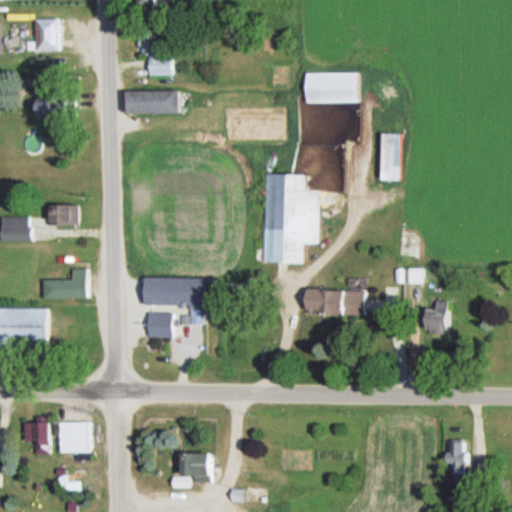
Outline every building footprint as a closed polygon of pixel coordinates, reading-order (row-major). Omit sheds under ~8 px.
[(63,49),(63,21),(52,21),(52,49),(63,49)] [(151,75),(181,75),(181,52),(169,52),(169,29),(151,29),(151,75)] [(312,72),(313,102),(369,102),(369,71),(312,72)] [(190,90),(130,90),(130,113),(190,113),(190,90)] [(84,97),(42,97),(42,116),(84,116),(84,97)] [(388,132),(388,179),(407,179),(407,132),(388,132)] [(271,172),(268,246),(259,245),(258,259),(314,260),(315,240),(323,241),(324,189),(318,189),(318,173),(271,172)] [(86,205),(54,205),(54,225),(86,225),(86,205)] [(6,240),(40,240),(40,215),(6,215),(6,240)] [(95,298),(95,267),(78,267),(78,279),(51,279),(51,298),(95,298)] [(401,283),(419,283),(419,268),(401,268),(401,283)] [(152,275),(151,303),(193,303),(193,313),(184,313),(184,322),(206,322),(206,307),(222,307),(222,276),(152,275)] [(229,296),(261,296),(261,281),(229,281),(229,296)] [(317,287),(317,311),(373,313),(374,289),(317,287)] [(460,300),(434,300),(434,332),(460,332),(460,300)] [(0,306),(0,345),(56,346),(56,307),(0,306)] [(179,312),(178,337),(154,336),(155,311),(179,312)] [(99,422),(69,422),(69,452),(99,452),(99,422)] [(469,482),(469,451),(455,451),(455,482),(469,482)] [(226,453),(188,453),(188,475),(226,475),(226,453)] [(253,501),(253,489),(238,489),(238,500),(253,501)]
